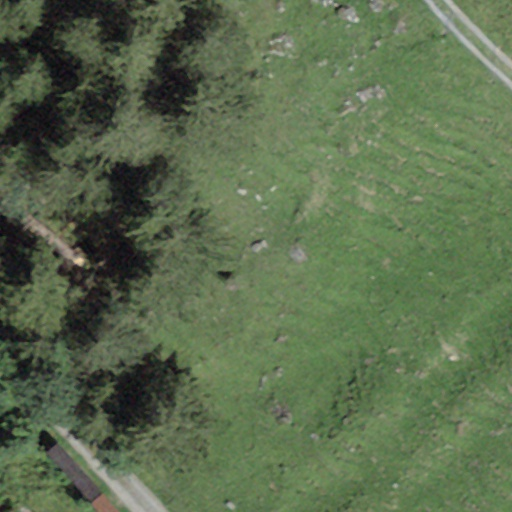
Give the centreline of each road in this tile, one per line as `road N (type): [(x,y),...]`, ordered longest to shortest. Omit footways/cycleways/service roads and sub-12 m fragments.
road 1 (track): [(141,511),(0,369)]
road 2 (track): [(511,108),(442,0)]
